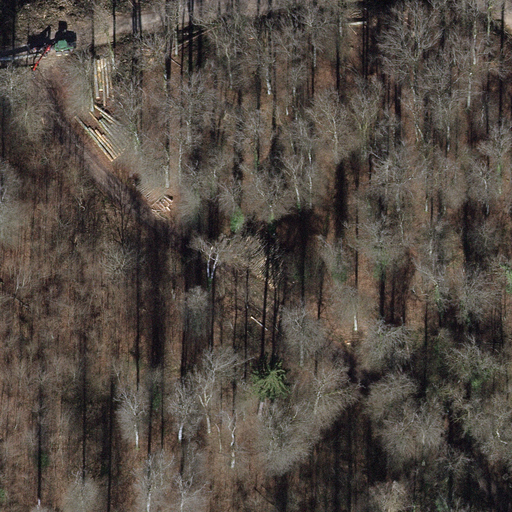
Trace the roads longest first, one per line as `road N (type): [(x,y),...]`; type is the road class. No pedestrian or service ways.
road 1 (track): [(16,62),(84,161),(152,226),(442,377),(511,489)]
road 2 (track): [(0,67),(153,19),(350,0)]
